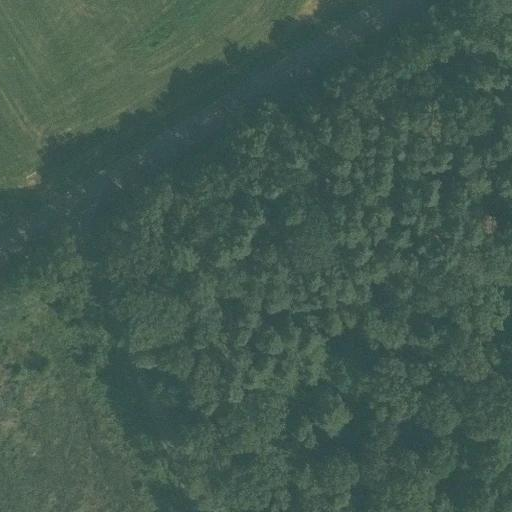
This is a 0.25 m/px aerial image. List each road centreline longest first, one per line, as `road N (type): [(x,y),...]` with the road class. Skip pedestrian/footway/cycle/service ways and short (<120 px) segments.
road 1 (tertiary): [(67,204),(398,0)]
road 2 (unclassified): [(197,511),(67,204)]
